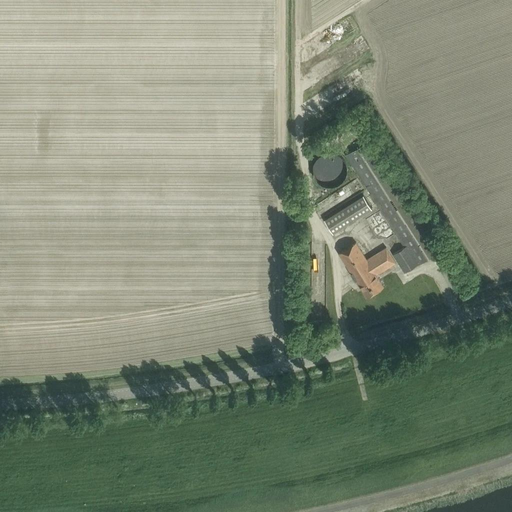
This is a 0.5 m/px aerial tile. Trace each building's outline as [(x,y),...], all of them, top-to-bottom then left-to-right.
[(363,52),(375,46),(367,31),(360,35),(364,42),(355,47),(352,42),(331,54),(336,63),(362,49),(363,52)] [(363,67),(340,80),(346,90),(369,76),(363,67)] [(371,140),(346,156),(405,248),(394,255),(405,273),(416,266),(416,267),(441,251),(371,140)] [(347,172),(348,171),(347,169),(347,167),(347,165),(346,164),(346,163),(345,161),(344,160),(343,159),(341,157),(340,156),(339,156),(337,155),(336,154),(334,154),(332,154),(330,153),(329,154),(327,154),(325,154),(324,155),(322,156),(321,156),(320,157),(318,159),(317,160),(316,161),(315,163),(315,164),(314,165),(314,167),(313,169),(313,171),(313,172),(314,174),(314,176),(315,177),(315,179),(316,180),(317,181),(318,183),(320,184),(321,185),(322,186),(324,186),(325,187),(327,187),(329,188),(330,188),(332,188),(334,187),(335,187),(337,187),(339,186),(340,185),(341,184),(342,183),(343,182),(344,180),(345,179),(346,177),(347,176),(347,174),(347,173),(347,172)] [(343,226),(371,208),(363,196),(336,213),(335,213),(322,221),(331,235),(344,227),(343,226)] [(376,276),(396,264),(386,248),(367,260),(356,243),(339,254),(367,298),(383,287),(376,276)] [(446,270),(456,287),(465,282),(455,265),(446,270)]
